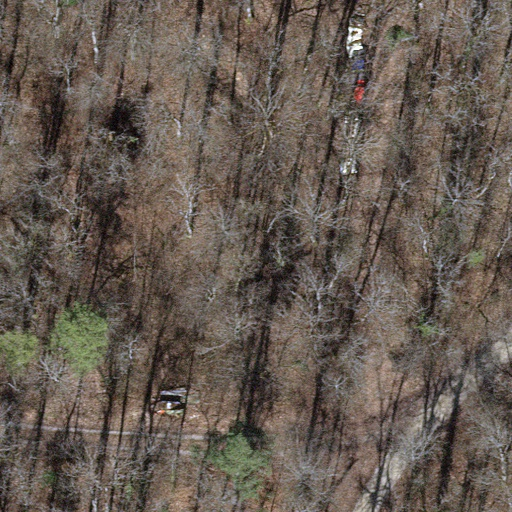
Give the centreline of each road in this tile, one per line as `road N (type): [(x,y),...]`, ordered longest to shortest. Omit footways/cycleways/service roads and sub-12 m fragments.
road 1 (track): [(0,415),(408,452)]
road 2 (track): [(511,350),(408,452),(383,511)]
